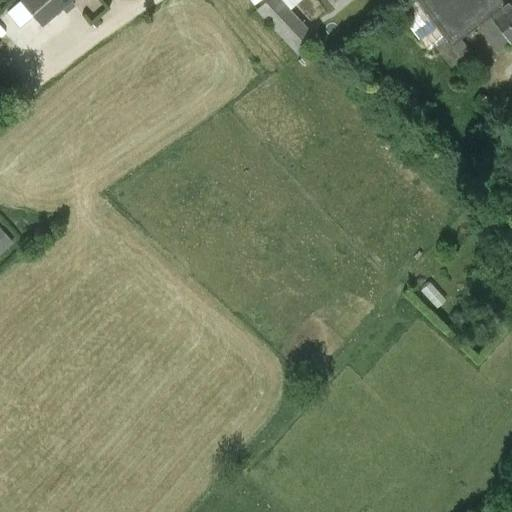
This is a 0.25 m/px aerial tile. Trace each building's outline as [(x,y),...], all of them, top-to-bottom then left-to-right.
[(32,15),(19,0),(6,11),(19,26),(32,15)] [(69,0),(19,0),(32,15),(41,25),(69,0)] [(300,0),(264,0),(256,8),(255,9),(296,53),(297,53),(315,36),(291,9),(300,0)] [(511,40),(511,0),(413,0),(442,40),(434,46),(458,77),(469,69),(451,45),(478,25),(498,51),(511,40)] [(300,56),(307,65),(319,54),(313,46),(300,56)]
